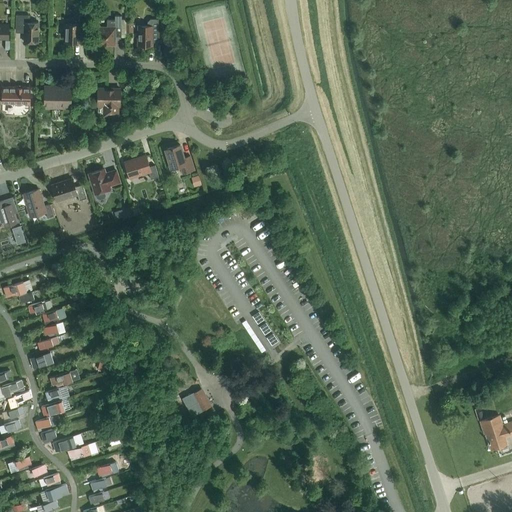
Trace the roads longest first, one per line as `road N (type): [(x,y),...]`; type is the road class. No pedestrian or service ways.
road 1 (tertiary): [(444,511),(315,109)]
road 2 (residential): [(183,122),(173,80),(157,66),(0,64)]
road 3 (residential): [(0,180),(183,122)]
road 4 (unclassified): [(183,122),(207,143),(233,145),(315,109)]
